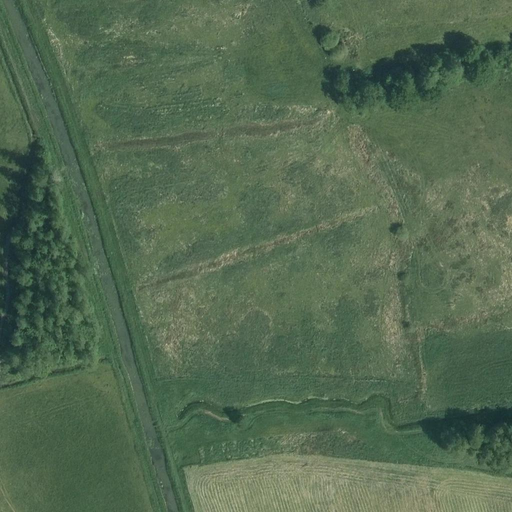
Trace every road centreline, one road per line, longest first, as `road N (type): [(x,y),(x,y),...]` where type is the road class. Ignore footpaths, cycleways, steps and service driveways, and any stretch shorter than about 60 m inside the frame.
road 1 (track): [(18,0),(77,149),(185,511)]
road 2 (track): [(159,511),(77,224),(0,14)]
